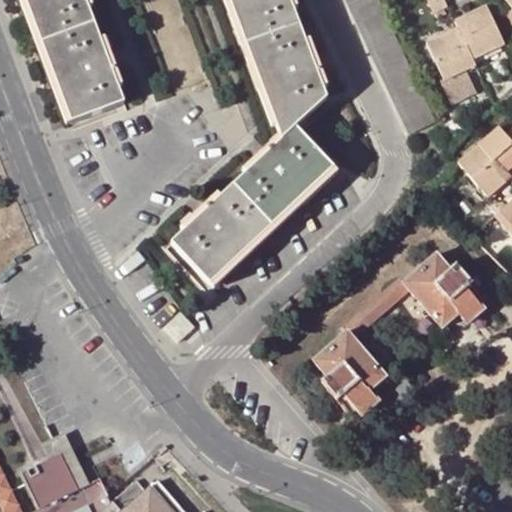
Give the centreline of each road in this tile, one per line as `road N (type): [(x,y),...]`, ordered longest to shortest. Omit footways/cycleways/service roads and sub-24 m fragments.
road 1 (residential): [(172,394),(383,191),(394,170),(393,142),(326,0)]
road 2 (residential): [(172,394),(87,277),(0,68)]
road 3 (residential): [(352,511),(226,453),(172,394)]
